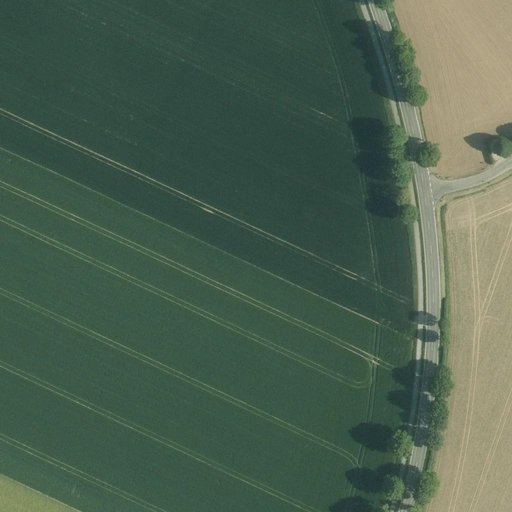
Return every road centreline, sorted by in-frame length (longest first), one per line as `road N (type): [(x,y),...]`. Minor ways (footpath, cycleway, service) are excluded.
road 1 (tertiary): [(409,511),(433,326),(423,189)]
road 2 (tertiary): [(423,189),(374,0)]
